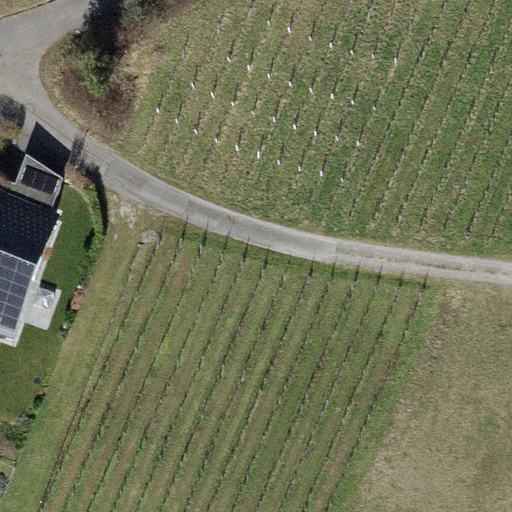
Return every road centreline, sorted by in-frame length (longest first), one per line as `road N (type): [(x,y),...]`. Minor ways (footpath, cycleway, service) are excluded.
road 1 (track): [(0,104),(110,182),(155,202),(277,242),(511,280)]
road 2 (residential): [(0,46),(111,0)]
